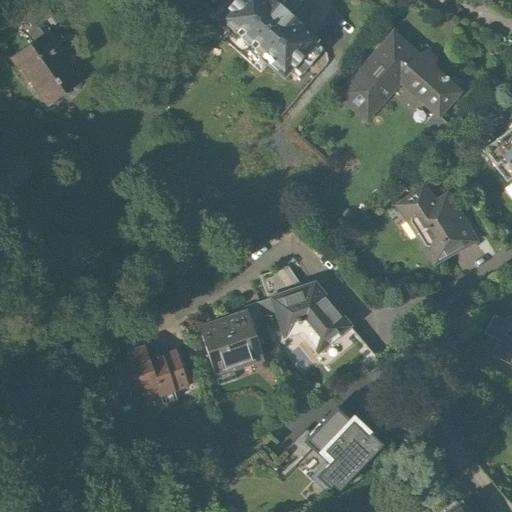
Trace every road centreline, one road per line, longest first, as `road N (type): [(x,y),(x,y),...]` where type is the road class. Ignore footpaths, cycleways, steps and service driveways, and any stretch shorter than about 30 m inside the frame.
road 1 (residential): [(511,258),(467,288),(388,317),(369,313),(304,249),(282,248),(177,316)]
road 2 (residential): [(511,408),(442,359),(421,363),(411,379),(433,426),(506,511)]
